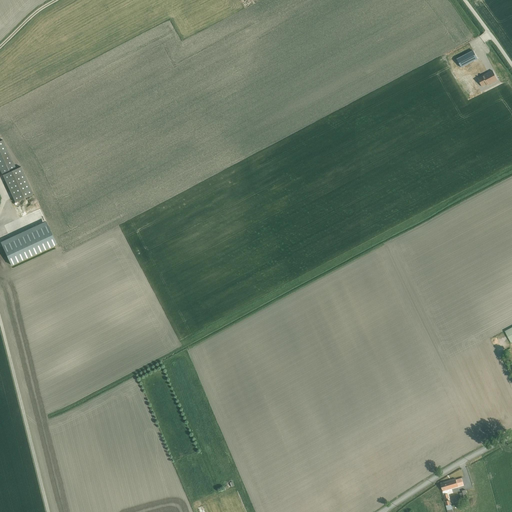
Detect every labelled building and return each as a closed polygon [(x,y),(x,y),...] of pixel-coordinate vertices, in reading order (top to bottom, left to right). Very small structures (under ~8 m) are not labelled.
[(488,40),(484,29),(475,33),(479,43),(488,40)] [(489,62),(479,49),(471,55),(481,68),(489,62)] [(504,65),(500,59),(489,67),(493,72),(485,77),(489,82),(503,72),(499,68),(504,65)] [(472,74),(468,66),(460,70),(463,78),(472,74)] [(2,138),(0,139),(0,165),(17,202),(34,194),(22,167),(16,169),(2,138)] [(32,199),(22,202),(24,211),(35,207),(32,199)] [(45,220),(0,240),(11,265),(56,244),(45,220)] [(443,492),(463,488),(461,479),(442,483),(443,492)] [(205,503),(209,511),(252,511),(241,488),(205,503)]
